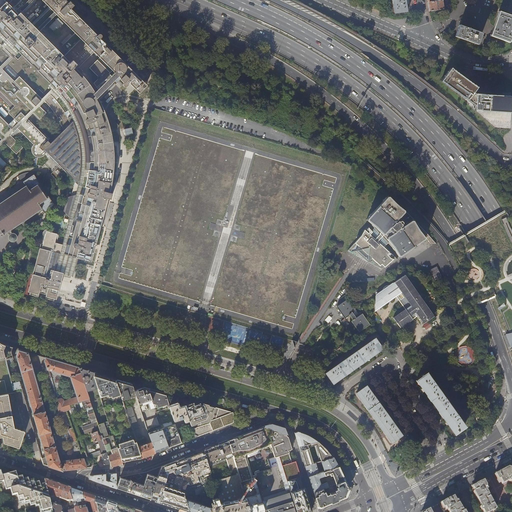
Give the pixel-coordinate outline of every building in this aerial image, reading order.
[(20,16),(35,0),(4,0),(7,3),(20,16)] [(40,0),(50,9),(31,27),(38,34),(39,32),(57,15),(61,19),(65,15),(70,11),(75,6),(70,2),(69,3),(66,0),(58,0),(57,0),(40,0)] [(407,11),(406,1),(401,0),(392,0),(395,13),(407,11)] [(429,9),(434,10),(443,9),(442,1),(446,0),(439,0),(438,0),(428,2),(429,9)] [(98,103),(96,99),(95,98),(94,96),(92,92),(90,89),(87,85),(85,82),(83,79),(80,76),(62,58),(61,60),(36,35),(38,34),(31,27),(20,16),(7,3),(0,9),(0,31),(20,51),(23,54),(55,86),(48,93),(42,99),(35,91),(19,76),(14,81),(20,88),(15,93),(31,110),(25,116),(21,112),(14,118),(21,125),(17,128),(24,134),(34,144),(33,146),(33,147),(33,148),(33,150),(33,152),(34,153),(35,154),(36,155),(37,156),(38,156),(39,157),(40,157),(41,157),(43,156),(44,156),(45,155),(46,154),(47,153),(45,151),(52,144),(51,143),(48,140),(49,140),(27,118),(33,112),(40,119),(46,113),(40,106),(45,101),(47,103),(51,108),(56,114),(57,116),(58,118),(60,117),(61,120),(60,121),(61,123),(62,127),(64,130),(64,132),(66,136),(68,136),(69,139),(67,140),(68,143),(68,146),(69,149),(69,152),(69,156),(71,156),(71,160),(69,160),(69,162),(69,165),(69,169),(68,174),(75,182),(71,198),(71,199),(69,198),(66,209),(67,211),(67,212),(67,213),(68,214),(69,214),(70,214),(71,215),(70,217),(62,245),(63,245),(56,272),(60,273),(70,276),(73,276),(78,258),(87,261),(104,198),(108,199),(111,199),(112,194),(110,193),(106,192),(107,185),(108,180),(109,175),(109,172),(110,168),(110,164),(110,160),(110,155),(110,152),(109,147),(109,143),(111,143),(110,139),(110,135),(109,129),(108,125),(106,120),(104,115),(102,111),(101,107),(98,103)] [(96,37),(70,11),(65,15),(79,30),(77,31),(90,44),(96,37)] [(493,29),(511,35),(511,34),(511,16),(499,12),(498,12),(499,12),(493,29)] [(79,30),(65,15),(61,19),(75,33),(77,31),(79,30)] [(455,36),(478,44),(482,33),(459,25),(455,36)] [(511,35),(492,29),(490,36),(509,42),(511,35)] [(20,51),(0,31),(0,43),(1,45),(12,55),(0,67),(2,69),(14,57),(20,51)] [(90,44),(77,31),(75,33),(81,40),(88,46),(90,44)] [(64,57),(39,32),(38,34),(36,35),(61,60),(62,58),(64,57)] [(68,52),(81,40),(75,33),(62,46),(68,52)] [(118,77),(114,81),(113,82),(116,85),(121,80),(124,84),(123,85),(124,86),(124,87),(125,87),(126,87),(127,86),(130,84),(131,82),(128,79),(131,77),(125,71),(127,68),(99,40),(101,38),(102,37),(102,36),(101,35),(100,35),(99,35),(96,37),(90,44),(88,46),(94,53),(118,77)] [(81,40),(68,52),(64,57),(62,58),(80,76),(83,72),(79,68),(85,61),(86,62),(94,53),(88,46),(81,40)] [(0,66),(0,67),(12,55),(1,45),(0,46),(0,66)] [(114,80),(114,81),(118,77),(94,53),(86,62),(85,61),(79,68),(83,72),(80,76),(83,79),(85,82),(87,85),(90,89),(92,92),(94,96),(95,98),(97,96),(114,80)] [(55,86),(23,54),(17,60),(14,57),(2,69),(14,81),(19,76),(35,91),(41,85),(48,93),(55,86)] [(20,88),(14,81),(2,69),(0,67),(0,66),(0,90),(15,106),(8,112),(14,118),(21,112),(25,116),(31,110),(15,93),(20,88)] [(146,87),(127,68),(125,71),(131,77),(128,79),(131,82),(130,84),(139,93),(146,87)] [(511,113),(511,99),(511,96),(475,94),(473,92),(477,87),(451,68),(441,81),(474,105),(474,110),(511,113)] [(114,161),(114,156),(114,151),(113,146),(112,135),(111,131),(110,125),(108,120),(107,116),(104,110),(102,105),(97,96),(95,98),(96,99),(98,103),(101,107),(102,111),(104,115),(106,120),(108,125),(109,129),(110,135),(110,139),(111,143),(109,143),(109,147),(110,152),(110,155),(110,160),(110,164),(110,168),(109,172),(109,175),(108,180),(107,185),(106,192),(110,193),(111,187),(112,182),(114,173),(114,167),(114,161)] [(17,128),(21,125),(14,118),(9,124),(0,115),(0,137),(2,139),(0,141),(0,145),(4,142),(10,148),(17,141),(10,135),(17,128)] [(17,141),(24,134),(17,128),(10,135),(17,141)] [(52,144),(64,132),(64,130),(51,143),(52,144)] [(69,152),(69,149),(68,146),(68,143),(67,140),(69,139),(68,136),(66,136),(64,132),(52,144),(45,151),(47,153),(68,174),(69,169),(69,165),(69,162),(69,160),(71,160),(71,156),(69,156),(69,152)] [(16,154),(23,148),(17,141),(10,148),(16,154)] [(13,233),(12,233),(10,230),(11,230),(10,229),(15,226),(15,227),(16,226),(20,223),(21,223),(22,222),(26,219),(27,219),(28,218),(27,218),(32,215),(33,215),(33,214),(38,211),(38,212),(39,211),(39,210),(41,209),(45,213),(54,207),(55,207),(53,204),(34,174),(33,175),(23,182),(26,186),(24,188),(24,187),(22,188),(23,189),(18,192),(18,191),(17,192),(12,196),(12,195),(11,196),(7,199),(6,199),(5,200),(6,200),(1,203),(0,203),(0,230),(1,232),(0,233),(1,234),(3,235),(4,235),(4,234),(6,232),(6,233),(7,232),(9,236),(9,237),(9,239),(10,240),(11,240),(12,240),(13,240),(14,240),(15,239),(15,238),(16,237),(15,236),(15,235),(14,234),(13,233)] [(421,227),(402,208),(389,196),(367,220),(376,227),(371,233),(370,232),(369,233),(365,230),(364,231),(365,232),(349,250),(360,257),(368,262),(370,259),(372,261),(371,263),(379,265),(385,267),(391,262),(394,263),(398,259),(385,245),(390,242),(393,246),(399,257),(414,247),(415,248),(425,242),(424,240),(427,238),(430,243),(436,243),(421,227)] [(91,262),(108,199),(104,198),(87,261),(91,262)] [(56,272),(63,245),(62,245),(55,243),(53,242),(55,234),(53,233),(48,232),(45,243),(44,246),(36,275),(33,274),(30,283),(33,284),(31,293),(34,294),(39,295),(46,297),(48,288),(57,291),(58,287),(56,286),(60,273),(56,272)] [(36,275),(44,246),(43,246),(42,249),(40,248),(33,274),(36,275)] [(70,276),(60,273),(56,286),(58,287),(57,291),(55,299),(57,300),(58,296),(63,277),(69,279),(70,276)] [(435,317),(406,276),(407,276),(406,275),(392,285),(384,291),(378,296),(377,311),(398,296),(407,309),(407,310),(396,318),(395,318),(402,328),(403,328),(402,328),(414,320),(415,320),(414,319),(419,316),(424,324),(424,325),(436,317),(436,316),(435,317)] [(55,299),(57,291),(48,288),(46,297),(55,299)] [(356,327),(359,332),(370,324),(362,314),(357,318),(353,313),(356,310),(348,299),(337,307),(353,329),(356,327)] [(325,373),(333,383),(341,377),(357,366),(374,354),(383,348),(375,338),(325,373)] [(11,379),(7,363),(3,350),(5,345),(0,342),(0,435),(1,436),(1,437),(2,437),(4,443),(8,444),(18,447),(19,448),(24,431),(14,428),(8,394),(15,392),(15,389),(13,390),(12,383),(11,379)] [(14,361),(11,352),(13,347),(9,346),(5,345),(3,350),(7,363),(14,361)] [(60,462),(28,352),(22,350),(19,349),(16,356),(46,457),(42,459),(44,464),(45,465),(62,470),(65,470),(87,468),(84,459),(83,459),(83,458),(82,459),(60,462)] [(50,395),(55,393),(55,394),(57,400),(56,401),(59,412),(71,409),(69,405),(74,403),(85,399),(89,398),(87,391),(79,369),(79,367),(72,365),(61,362),(45,357),(44,361),(49,378),(46,379),(50,395)] [(97,388),(93,375),(94,372),(86,369),(79,367),(79,369),(87,391),(97,388)] [(121,394),(115,378),(108,376),(94,372),(93,375),(97,388),(99,393),(106,390),(108,394),(108,396),(111,395),(112,397),(121,394)] [(448,425),(454,433),(465,426),(426,372),(416,380),(422,389),(435,407),(448,425)] [(21,388),(18,377),(16,377),(17,382),(13,383),(12,378),(11,379),(12,383),(13,390),(15,389),(21,388)] [(136,395),(131,383),(130,382),(115,378),(121,394),(121,396),(122,399),(136,395)] [(153,404),(149,391),(149,388),(140,386),(131,383),(136,395),(141,412),(147,410),(145,402),(148,401),(150,409),(155,407),(153,404)] [(384,432),(392,443),(402,435),(366,386),(356,393),(363,402),(374,418),(384,432)] [(166,396),(166,393),(154,390),(149,388),(149,391),(153,404),(163,407),(168,404),(166,396)] [(233,423),(233,413),(190,400),(182,398),(184,406),(189,421),(195,437),(210,431),(233,423)] [(189,421),(184,406),(181,407),(178,408),(177,403),(169,406),(169,407),(171,412),(174,421),(183,418),(184,422),(189,421)] [(97,421),(92,406),(89,407),(88,408),(87,409),(92,423),(97,421)] [(142,438),(132,407),(126,409),(136,440),(142,438)] [(161,425),(158,417),(144,421),(147,430),(161,425)] [(100,430),(98,425),(97,421),(92,423),(88,424),(84,426),(86,430),(87,435),(91,433),(97,431),(100,430)] [(108,437),(105,426),(104,426),(103,423),(98,425),(100,430),(101,435),(103,439),(107,453),(111,463),(112,467),(118,466),(124,466),(122,461),(118,448),(113,435),(109,436),(115,454),(113,454),(109,443),(107,444),(105,438),(108,437)] [(292,450),(285,428),(277,425),(270,423),(267,425),(263,427),(228,440),(241,483),(244,482),(252,479),(255,478),(254,475),(250,476),(248,471),(249,471),(244,457),(260,452),(258,447),(270,444),(275,457),(279,456),(289,453),(290,453),(292,450)] [(181,443),(175,424),(162,428),(169,447),(177,444),(181,443)] [(103,439),(101,435),(99,436),(98,435),(97,431),(91,433),(94,442),(97,441),(103,439)] [(313,438),(308,435),(300,432),(297,431),(294,432),(305,466),(314,463),(308,447),(314,445),(320,461),(333,457),(328,450),(326,448),(322,444),(320,443),(318,441),(313,438)] [(107,453),(103,439),(97,441),(102,455),(107,453)] [(241,483),(228,440),(216,445),(204,450),(205,453),(210,470),(214,483),(215,486),(219,499),(222,511),(249,511),(247,502),(247,500),(241,483)] [(142,458),(138,447),(136,442),(134,442),(133,441),(119,445),(120,447),(118,448),(122,461),(136,459),(142,458)] [(155,453),(153,447),(151,442),(138,447),(142,458),(151,454),(155,453)] [(407,456),(407,459),(416,457),(414,450),(405,452),(406,454),(405,454),(405,457),(407,456)] [(111,463),(107,453),(102,455),(101,455),(105,465),(108,464),(111,463)] [(200,482),(197,475),(198,476),(201,475),(202,474),(205,473),(205,472),(206,473),(209,472),(209,471),(210,470),(205,453),(203,454),(203,453),(202,453),(199,454),(199,455),(198,455),(198,454),(195,455),(195,456),(194,456),(191,457),(190,458),(189,457),(186,458),(186,459),(184,457),(161,466),(150,499),(158,501),(176,507),(190,511),(186,499),(184,494),(185,494),(188,485),(190,485),(200,482)] [(289,453),(279,456),(286,481),(287,480),(301,476),(296,464),(296,461),(292,463),(289,453)] [(325,471),(338,467),(335,461),(333,457),(320,461),(314,463),(305,466),(308,477),(323,472),(322,470),(318,471),(316,465),(321,463),(325,471)] [(150,499),(161,466),(146,472),(131,475),(116,477),(116,487),(120,489),(132,492),(150,499)] [(323,472),(324,476),(330,474),(330,476),(332,475),(334,480),(336,484),(345,480),(342,476),(338,467),(325,471),(323,472)] [(511,468),(508,467),(495,474),(498,482),(501,481),(502,484),(506,482),(508,480),(508,481),(511,481),(511,482),(511,468)] [(15,472),(12,473),(1,476),(3,484),(4,485),(7,497),(10,511),(52,511),(50,503),(47,493),(44,482),(39,484),(37,478),(15,470),(15,472)] [(319,478),(324,476),(323,472),(308,477),(313,492),(314,492),(334,485),(332,481),(321,485),(320,484),(319,479),(319,478)] [(106,481),(106,474),(90,475),(89,479),(102,484),(117,489),(116,487),(116,477),(116,473),(107,474),(107,479),(110,480),(110,482),(106,481)] [(301,476),(287,480),(291,493),(294,505),(295,505),(296,511),(308,511),(312,511),(303,485),(301,476)] [(60,498),(59,485),(53,483),(44,480),(44,482),(47,493),(50,493),(51,493),(50,494),(60,498)] [(346,496),(348,489),(346,484),(345,480),(336,484),(334,485),(314,492),(318,506),(320,507),(346,496)] [(482,510),(483,511),(489,511),(496,508),(486,489),(487,488),(486,486),(486,485),(484,480),(472,486),(474,491),(473,491),(481,506),(480,506),(482,510)] [(66,493),(67,488),(63,486),(59,485),(60,498),(68,500),(69,500),(66,493)] [(87,511),(84,501),(84,500),(84,499),(82,499),(82,493),(76,491),(70,489),(70,494),(71,498),(72,500),(72,503),(74,511),(87,511)] [(94,504),(95,497),(90,495),(82,493),(82,499),(84,499),(84,500),(84,501),(90,502),(92,511),(97,511),(96,504),(94,504)] [(296,511),(295,505),(294,505),(291,493),(262,502),(264,511),(296,511)] [(448,509),(449,511),(465,511),(464,510),(463,511),(457,499),(456,500),(454,496),(441,503),(443,508),(445,507),(447,509),(448,509)] [(105,507),(107,501),(100,499),(95,497),(94,504),(96,504),(97,511),(106,511),(107,511),(105,507)] [(211,511),(211,508),(186,499),(190,511),(189,511),(211,511)] [(222,511),(219,499),(209,502),(211,508),(211,511),(222,511)] [(111,503),(107,501),(105,507),(107,511),(115,510),(117,504),(111,503)] [(62,511),(61,506),(50,503),(52,511),(62,511)]
